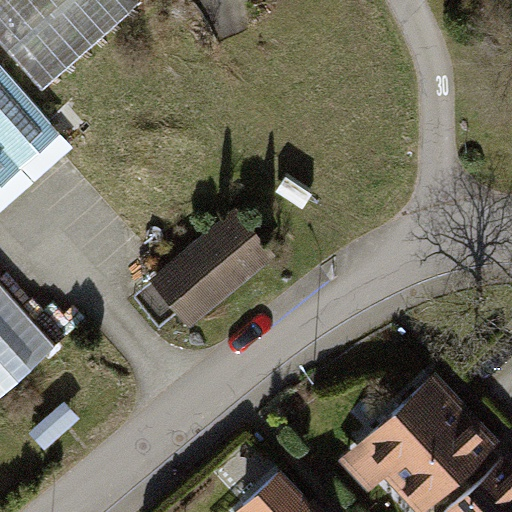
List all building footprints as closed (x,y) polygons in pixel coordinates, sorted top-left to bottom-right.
[(130,11),(119,0),(0,0),(0,39),(44,88),(130,11)] [(0,187),(63,133),(0,61),(0,187)] [(268,251),(231,204),(146,272),(183,319),(268,251)] [(0,396),(59,344),(0,278),(0,396)] [(511,511),(511,454),(452,396),(375,475),(413,511),(511,511)]
